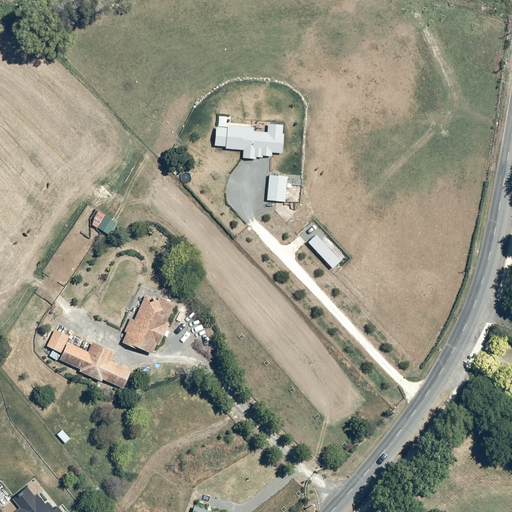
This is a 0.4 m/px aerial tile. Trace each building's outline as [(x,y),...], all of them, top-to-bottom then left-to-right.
[(244,149),(243,158),(255,159),(256,157),(262,157),(262,156),(272,157),(272,152),(283,153),(285,132),(283,132),(284,124),(269,123),(269,132),(252,131),(253,125),(230,123),(230,116),(217,115),(215,147),(244,149)] [(285,201),(287,176),(269,175),(268,200),(285,201)] [(121,203),(109,195),(101,208),(113,215),(121,203)] [(192,241),(188,230),(182,232),(186,243),(192,241)] [(202,247),(192,243),(189,249),(199,253),(202,247)] [(128,333),(124,343),(136,348),(137,346),(155,354),(161,342),(163,343),(171,325),(168,323),(177,304),(161,296),(159,300),(147,295),(136,320),(133,318),(126,332),(128,333)] [(57,330),(50,347),(65,353),(62,359),(82,368),(81,371),(105,381),(106,379),(128,389),(135,372),(112,362),(117,352),(110,349),(112,343),(103,339),(100,345),(95,342),(91,352),(69,343),(72,336),(57,330)]
